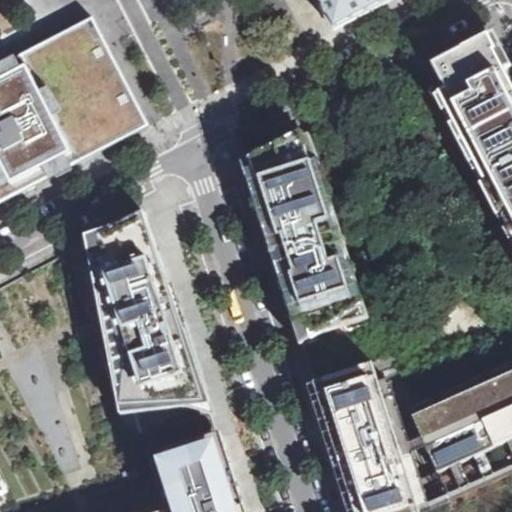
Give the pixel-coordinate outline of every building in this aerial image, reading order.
[(319,0),(335,31),(395,0),(319,0)] [(0,203),(63,171),(150,126),(94,17),(0,65),(0,203)] [(509,71),(490,35),(415,74),(511,260),(511,84),(506,73),(509,71)] [(383,319),(322,123),(245,163),(274,254),(303,345),(383,319)] [(145,214),(69,254),(110,382),(137,467),(218,441),(180,321),(145,214)] [(356,511),(445,511),(511,482),(511,444),(483,376),(410,408),(383,319),(303,345),(314,380),(348,485),(356,511)] [(511,362),(483,376),(511,444),(511,362)] [(0,511),(9,511),(38,498),(27,477),(23,470),(1,428),(0,428),(0,511)] [(230,478),(218,441),(137,467),(122,472),(114,449),(27,477),(38,498),(9,511),(241,511),(239,505),(230,478)]
